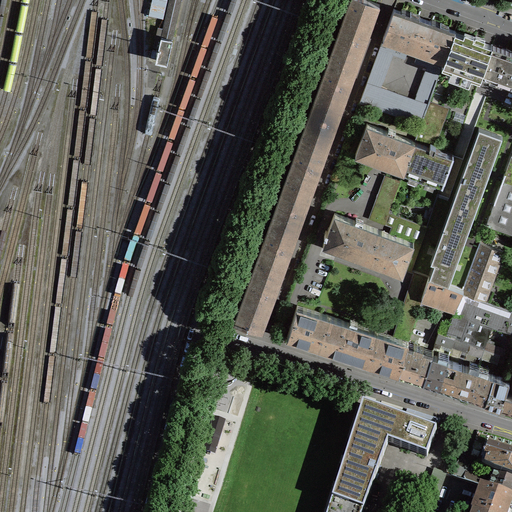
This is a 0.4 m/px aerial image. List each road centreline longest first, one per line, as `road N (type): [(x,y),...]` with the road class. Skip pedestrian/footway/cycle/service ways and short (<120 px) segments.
road 1 (residential): [(313,0),(198,329)]
road 2 (residential): [(511,428),(198,329)]
road 3 (residential): [(198,329),(151,511)]
